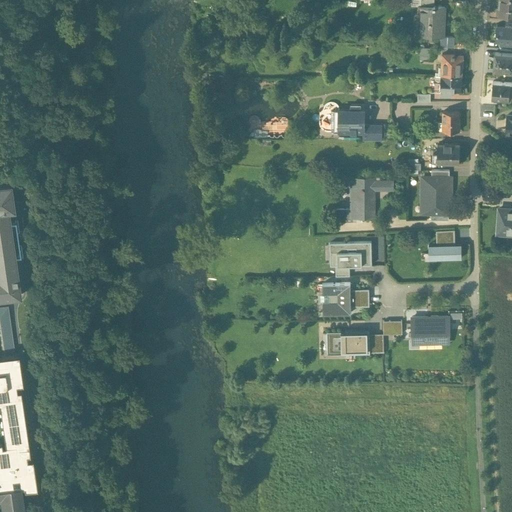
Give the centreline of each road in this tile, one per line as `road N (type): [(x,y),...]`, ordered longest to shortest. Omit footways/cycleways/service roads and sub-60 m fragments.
road 1 (residential): [(476,291),(483,0)]
road 2 (residential): [(479,456),(476,291)]
